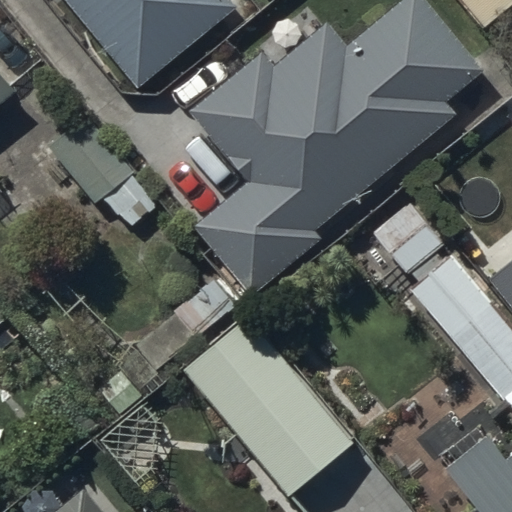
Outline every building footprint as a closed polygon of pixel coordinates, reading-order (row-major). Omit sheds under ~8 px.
[(70,0),(139,84),(241,0),(70,0)] [(276,61),(264,47),(192,106),(250,176),(195,221),(252,290),(322,233),(315,226),(458,109),(448,97),(487,66),(432,0),(397,0),(349,40),(329,17),(276,61)] [(511,3),(511,0),(466,0),(487,24),(511,3)] [(0,100),(19,85),(0,62),(0,100)] [(89,111),(49,143),(96,201),(136,168),(89,111)] [(511,319),(453,249),(411,284),(503,394),(511,386),(511,319)] [(237,299),(215,273),(137,341),(159,367),(237,299)] [(292,490),(356,437),(251,311),(187,364),(292,490)] [(511,511),(511,450),(510,452),(491,429),(449,463),(479,501),(465,511),(511,511)] [(107,511),(85,485),(53,511),(107,511)]
